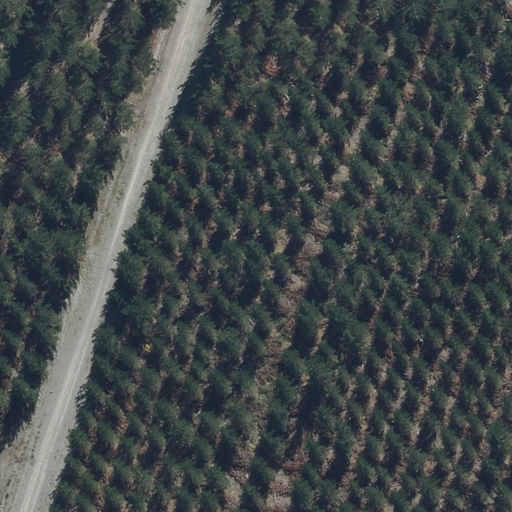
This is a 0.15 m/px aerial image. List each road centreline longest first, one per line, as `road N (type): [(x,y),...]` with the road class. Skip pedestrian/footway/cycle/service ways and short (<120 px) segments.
road 1 (track): [(188,0),(24,511)]
road 2 (track): [(94,0),(73,40),(0,67)]
